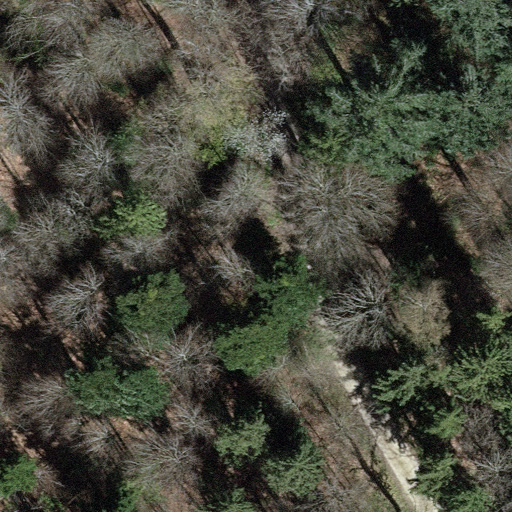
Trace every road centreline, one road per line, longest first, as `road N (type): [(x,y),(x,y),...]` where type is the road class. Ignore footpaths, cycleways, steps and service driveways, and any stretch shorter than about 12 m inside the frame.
road 1 (track): [(308,276),(265,0)]
road 2 (track): [(416,511),(335,371),(308,276)]
road 3 (track): [(511,358),(425,311),(308,276)]
road 4 (track): [(276,46),(69,0)]
